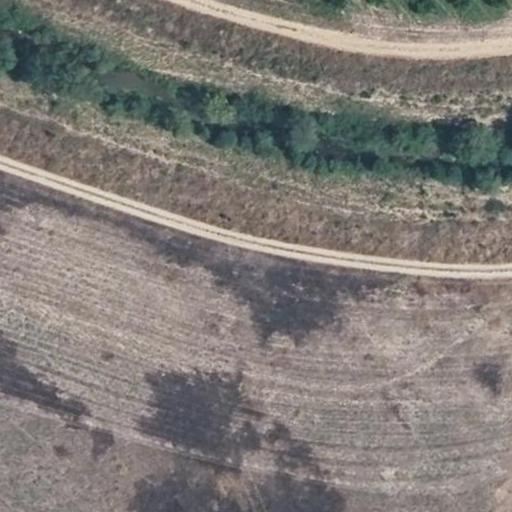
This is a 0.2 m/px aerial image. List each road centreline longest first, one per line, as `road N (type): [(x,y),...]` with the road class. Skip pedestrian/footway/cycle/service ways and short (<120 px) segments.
road 1 (track): [(0,103),(222,177),(386,208),(511,212)]
road 2 (track): [(511,96),(435,105),(258,82),(23,0)]
